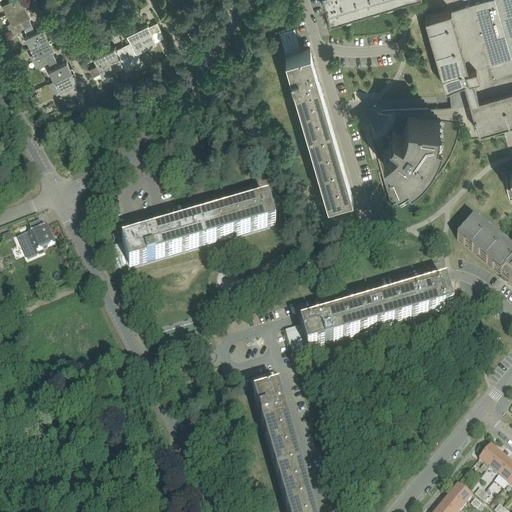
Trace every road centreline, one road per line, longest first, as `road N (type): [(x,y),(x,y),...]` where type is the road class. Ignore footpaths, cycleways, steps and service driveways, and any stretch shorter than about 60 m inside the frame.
road 1 (unclassified): [(217,511),(57,195)]
road 2 (residential): [(269,327),(450,274),(475,280),(511,309)]
road 3 (residential): [(367,216),(304,0)]
road 4 (residential): [(321,511),(278,358)]
road 5 (unclassified): [(397,511),(482,409)]
road 6 (residential): [(278,358),(230,371),(221,340),(269,327)]
